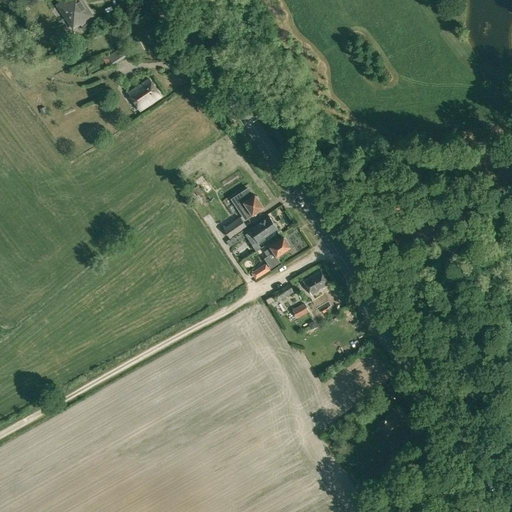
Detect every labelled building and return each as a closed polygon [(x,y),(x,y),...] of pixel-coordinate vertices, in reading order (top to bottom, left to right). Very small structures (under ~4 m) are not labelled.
[(64,0),(57,5),(65,16),(84,4),(81,0),(64,0)] [(84,4),(65,16),(73,28),(92,15),(84,4)] [(108,56),(114,65),(128,56),(121,46),(108,56)] [(128,93),(140,110),(161,96),(149,78),(128,93)] [(193,189),(197,196),(201,193),(197,186),(193,189)] [(248,218),(264,207),(259,200),(259,198),(258,196),(256,196),(255,194),(239,205),(248,218)] [(249,229),(257,242),(278,228),(270,216),(249,229)] [(223,229),(229,237),(245,225),(240,217),(223,229)] [(226,241),(229,246),(246,237),(242,232),(226,241)] [(274,252),(276,256),(289,247),(283,237),(275,242),(274,241),(269,245),(271,247),(265,251),(268,256),(274,252)] [(252,273),(255,279),(269,270),(265,264),(252,273)] [(303,280),(312,295),(329,284),(320,270),(303,280)] [(272,271),(259,280),(262,286),(275,277),(272,271)] [(272,294),(275,300),(277,302),(294,291),(288,284),(272,294)] [(291,308),(302,302),(297,293),(286,299),(291,308)] [(266,300),(269,304),(275,300),(272,296),(266,300)] [(292,309),(297,318),(309,311),(304,303),(292,309)] [(309,323),(312,329),(317,325),(314,320),(309,323)] [(390,446),(394,451),(401,446),(414,438),(411,434),(410,435),(405,427),(406,426),(397,413),(380,424),(389,438),(401,430),(405,436),(390,446)] [(330,434),(333,439),(339,435),(335,430),(330,434)]
